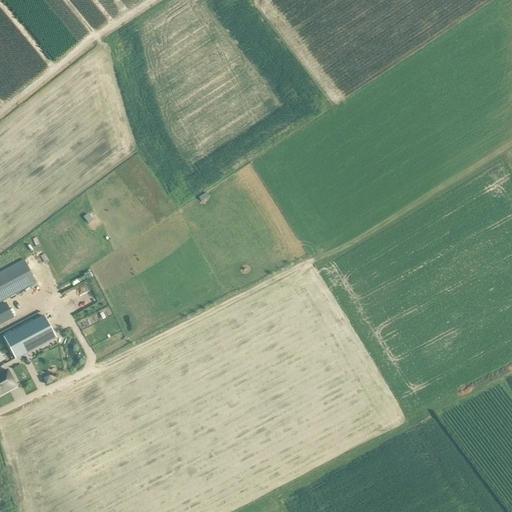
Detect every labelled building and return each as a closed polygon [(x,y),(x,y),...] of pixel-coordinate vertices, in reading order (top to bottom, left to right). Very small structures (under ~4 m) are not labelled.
[(24,260),(0,273),(0,302),(26,289),(29,293),(39,288),(36,283),(24,260)] [(23,294),(0,306),(0,324),(31,307),(23,294)] [(44,317),(5,338),(9,347),(24,339),(30,351),(56,338),(44,317)] [(0,395),(16,387),(8,370),(1,374),(0,372),(0,395)] [(52,381),(50,376),(49,375),(44,378),(47,384),(52,381)]
